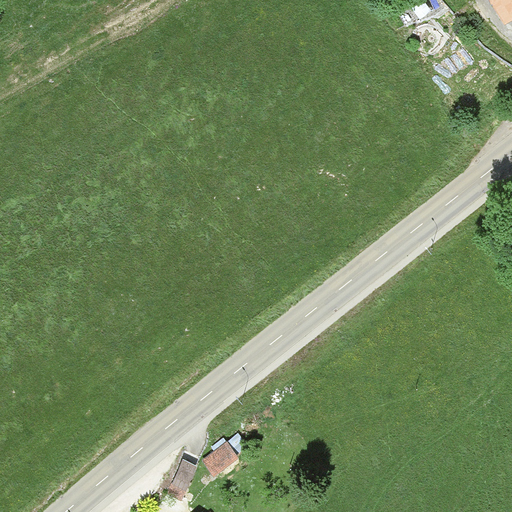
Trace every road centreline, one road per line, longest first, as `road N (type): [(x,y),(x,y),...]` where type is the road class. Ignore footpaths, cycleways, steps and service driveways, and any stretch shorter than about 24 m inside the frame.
road 1 (tertiary): [(69,511),(511,155)]
road 2 (track): [(172,0),(0,98)]
